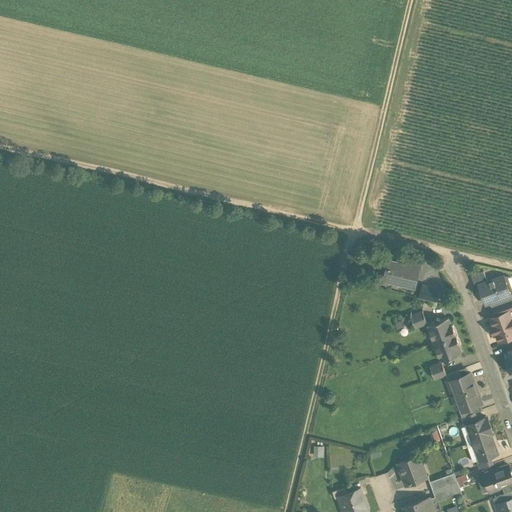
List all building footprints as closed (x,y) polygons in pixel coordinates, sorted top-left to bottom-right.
[(408,260),(400,258),(399,262),(398,266),(407,267),(408,260)] [(407,267),(398,266),(399,262),(388,260),(386,269),(389,269),(385,283),(396,286),(397,282),(400,283),(400,284),(415,287),(419,270),(406,268),(407,267)] [(420,263),(408,260),(407,267),(406,268),(419,270),(420,263)] [(483,270),(471,275),(475,286),(479,285),(479,284),(487,281),(483,270)] [(487,281),(479,284),(479,285),(486,303),(491,301),(511,294),(504,275),(487,281)] [(420,297),(436,302),(440,290),(423,285),(420,297)] [(511,297),(511,294),(491,301),(493,307),(511,299),(511,297)] [(511,299),(493,307),(496,315),(508,311),(509,312),(511,310),(511,299)] [(423,310),(411,314),(415,327),(428,322),(423,310)] [(496,315),(491,317),(494,324),(491,325),(492,327),(490,328),(492,333),(494,332),(494,334),(497,333),(500,340),(506,338),(507,340),(511,338),(510,336),(511,335),(511,317),(511,318),(509,312),(508,311),(496,315)] [(441,319),(437,318),(435,321),(427,324),(434,342),(457,334),(453,323),(451,324),(448,317),(441,319)] [(457,334),(434,342),(440,360),(448,357),(452,359),(454,355),(461,353),(458,345),(461,345),(457,334)] [(442,362),(430,366),(434,378),(447,374),(442,362)] [(467,366),(447,374),(449,381),(452,380),(452,379),(469,372),(467,366)] [(469,372),(452,379),(452,380),(457,394),(476,387),(473,379),(472,379),(470,373),(471,373),(471,372),(469,372)] [(476,387),(457,394),(463,409),(463,410),(481,403),(482,403),(482,402),(481,402),(479,397),(480,396),(476,387)] [(481,403),(463,410),(463,409),(460,410),(462,417),(474,412),(483,409),(481,403)] [(462,417),(465,425),(468,424),(468,423),(477,420),(474,412),(462,417)] [(477,420),(468,423),(468,424),(474,441),(491,435),(490,433),(493,432),(491,427),(488,428),(484,417),(477,420)] [(491,435),(474,441),(480,458),(480,459),(489,456),(497,453),(491,435)] [(325,445),(315,445),(315,457),(325,456),(325,445)] [(419,456),(399,463),(408,485),(427,477),(419,456)] [(489,456),(480,459),(480,458),(477,459),(480,468),(492,464),(489,456)] [(511,474),(509,465),(483,474),(490,493),(503,489),(502,486),(511,482),(511,474)] [(454,473),(430,482),(433,490),(451,483),(457,481),(454,473)] [(457,481),(451,483),(454,492),(460,490),(457,481)] [(511,482),(502,486),(503,489),(504,494),(511,491),(511,490),(511,482)] [(451,483),(433,490),(436,499),(454,492),(451,483)] [(346,487),(333,491),(336,498),(340,497),(340,496),(348,493),(346,487)] [(348,493),(340,496),(340,497),(342,502),(345,501),(349,511),(361,511),(369,509),(361,488),(348,493)] [(504,494),(500,495),(502,502),(511,498),(511,492),(511,491),(504,494)] [(431,497),(404,507),(406,511),(431,511),(429,505),(434,504),(431,497)] [(511,511),(511,498),(502,502),(496,504),(499,511),(511,511)]
